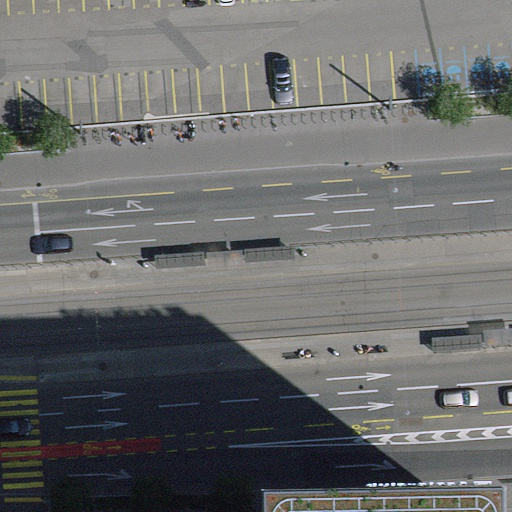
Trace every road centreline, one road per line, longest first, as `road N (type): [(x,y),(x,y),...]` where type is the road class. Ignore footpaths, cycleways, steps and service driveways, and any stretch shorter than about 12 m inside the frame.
road 1 (secondary): [(511,194),(0,234)]
road 2 (secondary): [(222,418),(511,451)]
road 3 (secondary): [(222,418),(511,395)]
road 4 (secondary): [(0,426),(222,418)]
